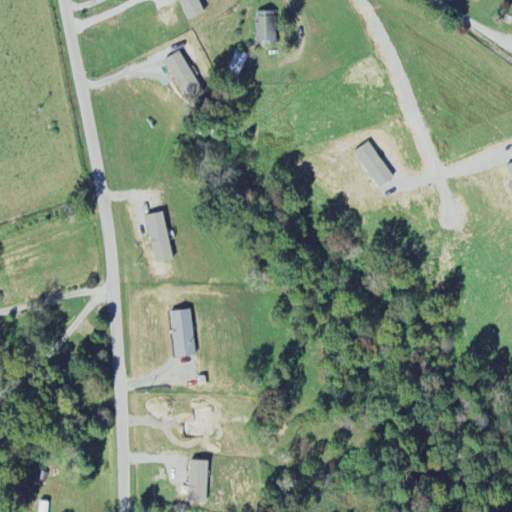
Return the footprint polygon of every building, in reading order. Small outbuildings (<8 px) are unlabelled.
[(178,0),(188,22),(204,15),(197,0),(178,0)] [(276,13),(256,13),(257,46),(277,45),(276,13)] [(248,56),(235,50),(224,72),(238,79),(248,56)] [(165,62),(189,104),(204,95),(180,53),(165,62)] [(394,180),(369,143),(354,153),(379,190),(394,180)] [(172,261),(165,213),(147,216),(154,264),(172,261)] [(175,358),(195,356),(191,311),(171,312),(175,358)] [(208,462),(190,462),(189,503),(207,503),(208,462)] [(47,511),(48,503),(39,502),(38,511),(47,511)]
